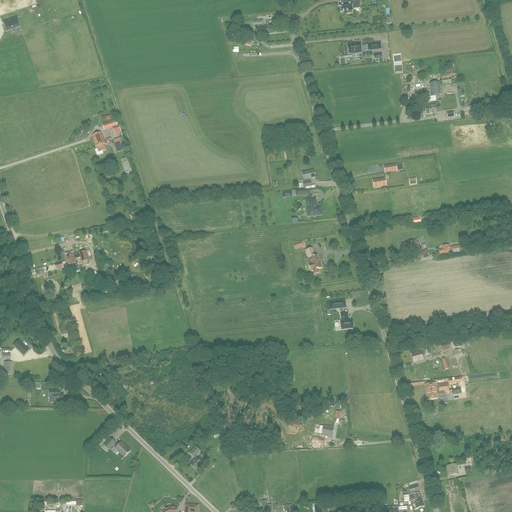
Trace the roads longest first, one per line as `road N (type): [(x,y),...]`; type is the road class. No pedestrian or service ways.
road 1 (unclassified): [(434,511),(320,132)]
road 2 (unclassified): [(214,511),(54,354),(0,199)]
road 3 (unclassified): [(320,132),(280,0)]
